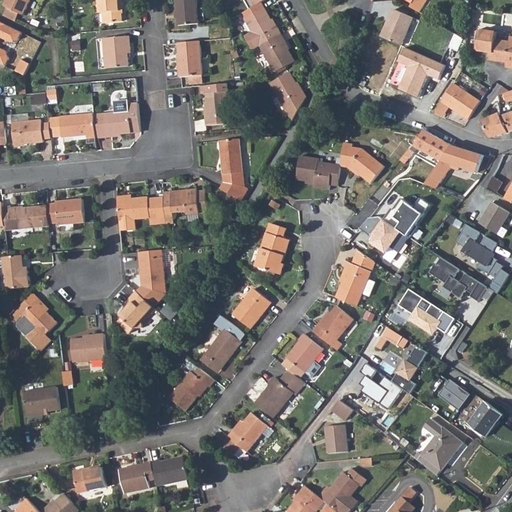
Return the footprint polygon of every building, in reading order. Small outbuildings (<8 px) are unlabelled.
[(23,16),(30,0),(8,0),(5,6),(9,8),(21,15),(23,16)] [(126,0),(98,0),(99,13),(103,13),(104,24),(123,22),(122,14),(121,14),(121,9),(123,8),(122,1),(126,1),(126,0)] [(200,24),(198,0),(176,0),(177,14),(176,14),(176,19),(177,19),(178,26),(200,24)] [(407,0),(413,3),(411,6),(419,11),(425,4),(424,3),(425,0),(407,0)] [(261,47),(282,34),(278,27),(276,28),(272,20),(262,3),(255,7),(243,14),(254,33),(247,37),(255,50),(261,47)] [(9,8),(4,17),(17,23),(21,15),(9,8)] [(394,9),(382,37),(402,46),(414,18),(394,9)] [(24,34),(0,21),(0,63),(7,67),(10,59),(8,52),(0,47),(0,41),(2,38),(13,43),(20,41),(24,34)] [(497,33),(479,30),(476,51),(490,54),(489,61),(507,63),(506,68),(511,69),(511,37),(510,38),(510,42),(496,40),(497,33)] [(286,41),(282,34),(261,47),(276,73),(296,62),(289,51),(285,42),(286,41)] [(103,38),(106,67),(129,66),(128,53),(131,52),(130,36),(103,38)] [(204,76),(201,42),(178,44),(179,55),(178,56),(180,78),(190,77),(204,76)] [(409,65),(399,88),(420,97),(430,73),(440,77),(445,64),(407,48),(401,62),(409,65)] [(21,60),(16,71),(24,75),(30,64),(21,60)] [(442,78),(453,82),(461,72),(447,66),(442,78)] [(271,84),(293,123),(300,112),(308,99),(304,91),(302,92),(297,83),(291,72),(271,84)] [(204,76),(190,77),(191,88),(204,87),(205,87),(204,76)] [(480,102),(453,82),(448,88),(445,94),(442,100),(435,112),(445,118),(450,107),(468,120),(480,102)] [(231,92),(231,85),(205,87),(204,87),(204,94),(208,94),(209,108),(210,118),(207,118),(208,127),(231,125),(229,92),(231,92)] [(33,93),(33,103),(59,103),(59,87),(49,86),(48,93),(33,93)] [(116,113),(94,115),(96,138),(112,137),(112,134),(141,132),(138,103),(129,103),(129,100),(115,101),(116,113)] [(511,112),(502,116),(509,133),(510,133),(511,131),(511,112)] [(500,113),(482,122),(490,138),(509,133),(502,116),(500,113)] [(97,147),(96,138),(94,115),(94,114),(60,117),(49,118),(50,124),(51,138),(62,137),(62,138),(87,136),(88,147),(97,147)] [(43,140),(51,139),(51,138),(50,124),(42,125),(42,121),(12,124),(14,145),(44,143),(43,140)] [(484,173),(491,158),(453,147),(452,146),(424,130),(414,145),(412,144),(400,160),(405,163),(413,153),(417,156),(421,151),(441,161),(425,183),(436,189),(452,165),(477,172),(478,170),(484,173)] [(245,175),(241,140),(220,142),(224,183),(221,189),(237,199),(246,186),(245,175)] [(355,147),(346,145),(343,165),(342,169),(349,170),(354,174),(356,172),(360,176),(371,185),(384,168),(364,152),(354,150),(355,147)] [(332,185),(340,186),(342,169),(343,165),(322,162),(322,159),(303,156),(300,180),(309,181),(317,182),(316,185),(316,187),(331,190),(332,185)] [(506,182),(494,175),(487,188),(499,195),(506,182)] [(198,190),(163,193),(164,199),(166,225),(174,224),(173,214),(187,213),(189,224),(200,223),(200,215),(208,215),(208,207),(212,207),(211,196),(206,196),(206,192),(198,193),(198,190)] [(151,226),(166,225),(164,199),(147,200),(147,199),(132,200),(132,197),(117,198),(119,222),(120,232),(135,231),(134,221),(150,220),(151,226)] [(393,207),(385,219),(408,235),(431,205),(422,197),(415,206),(402,198),(395,208),(393,207)] [(57,205),(48,206),(49,224),(59,223),(59,225),(85,224),(84,201),(57,203),(57,205)] [(511,212),(495,202),(482,224),(499,234),(500,233),(506,237),(510,231),(504,227),(511,213),(511,212)] [(12,206),(3,207),(5,226),(5,230),(37,227),(50,226),(49,224),(48,206),(36,207),(13,209),(12,206)] [(376,235),(371,241),(386,254),(391,247),(399,253),(410,237),(408,235),(385,219),(384,218),(372,233),(376,235)] [(274,225),(259,266),(283,274),(286,265),(284,264),(286,257),(288,257),(293,241),(286,239),(289,230),(274,225)] [(468,225),(463,232),(464,233),(458,243),(470,250),(468,254),(482,262),(479,267),(491,274),(500,260),(495,257),(494,253),(499,244),(487,237),(482,246),(476,242),(481,233),(468,225)] [(167,283),(163,251),(139,253),(143,285),(167,283)] [(344,283),(338,297),(359,306),(365,292),(372,295),(377,282),(370,279),(376,264),(360,251),(354,264),(350,262),(342,283),(344,283)] [(24,271),(22,255),(7,256),(4,257),(7,289),(25,287),(25,286),(30,286),(29,271),(24,271)] [(438,264),(437,263),(431,273),(447,283),(445,287),(462,298),(467,289),(473,293),(472,296),(480,301),(489,287),(468,273),(462,282),(456,278),(461,269),(443,257),(438,264)] [(511,274),(503,269),(495,282),(504,287),(511,274)] [(256,288),(235,314),(252,328),(273,303),(256,288)] [(424,299),(410,289),(400,305),(413,314),(410,320),(425,330),(427,326),(435,332),(438,328),(446,334),(456,319),(433,304),(427,313),(419,307),(424,299)] [(50,310),(34,292),(18,308),(24,313),(22,315),(24,317),(17,324),(17,327),(39,349),(47,341),(44,338),(47,335),(58,323),(48,312),(50,310)] [(130,335),(155,308),(137,292),(126,305),(128,307),(119,316),(127,323),(122,328),(130,335)] [(326,319),(317,332),(331,343),(336,337),(341,340),(357,319),(341,307),(336,313),(330,322),(326,319)] [(333,311),(326,319),(330,322),(336,313),(333,311)] [(227,329),(203,359),(217,369),(228,355),(231,358),(245,340),(244,339),(248,334),(225,316),(220,323),(227,329)] [(403,349),(408,340),(389,328),(377,347),(381,350),(388,340),(403,349)] [(292,358),(287,364),(293,369),(303,377),(326,349),(307,334),(302,340),(303,340),(298,347),(300,348),(292,358)] [(47,341),(39,349),(42,352),(53,341),(47,335),(44,338),(47,341)] [(73,364),(107,360),(104,335),(82,337),(83,339),(70,341),(73,364)] [(397,371),(392,380),(401,387),(408,391),(413,383),(407,379),(425,351),(416,345),(407,359),(405,358),(397,371)] [(290,356),(292,358),(300,348),(298,347),(290,356)] [(369,363),(363,372),(368,375),(362,383),(366,386),(363,390),(379,402),(379,401),(387,407),(401,387),(392,380),(386,375),(380,383),(373,378),(378,370),(369,363)] [(204,397),(217,380),(201,367),(196,373),(193,372),(172,398),(188,411),(201,395),(204,397)] [(274,385),(259,403),(276,417),(297,391),(299,393),(309,381),(303,377),(293,369),(284,381),(278,376),(272,383),(274,385)] [(449,378),(436,394),(456,409),(469,394),(449,378)] [(73,380),(65,381),(65,389),(74,387),(73,380)] [(58,386),(25,391),(28,416),(37,414),(36,412),(49,410),(61,408),(58,386)] [(343,399),(335,409),(349,420),(357,410),(351,405),(343,399)] [(483,400),(464,423),(481,436),(500,414),(483,400)] [(243,420),(223,445),(242,460),(255,444),(263,434),(271,440),(277,432),(254,412),(246,422),(243,420)] [(416,450),(436,466),(458,439),(438,423),(426,414),(419,422),(430,432),(420,445),(416,450)] [(349,424),(329,426),(332,453),(352,450),(349,424)] [(420,445),(416,441),(408,452),(412,455),(416,450),(420,445)] [(416,450),(412,455),(412,456),(429,469),(432,471),(436,466),(416,450)] [(170,459),(161,460),(167,485),(191,480),(187,458),(171,461),(170,459)] [(375,458),(366,459),(365,459),(365,460),(364,461),(364,462),(364,463),(364,464),(365,465),(366,466),(367,466),(376,465),(375,458)] [(150,476),(157,474),(154,462),(124,468),(127,485),(140,482),(141,486),(152,484),(150,476)] [(104,466),(75,472),(79,494),(109,488),(104,466)] [(330,485),(322,494),(343,511),(352,511),(362,500),(355,495),(363,485),(364,486),(370,479),(354,467),(349,473),(347,471),(333,488),(330,485)] [(44,476),(36,484),(48,497),(56,490),(44,476)] [(293,511),(320,511),(324,509),(327,511),(325,511),(343,511),(322,494),(310,485),(304,493),(306,494),(292,511),(293,511)] [(419,493),(413,487),(404,498),(410,503),(419,493)] [(55,500),(42,511),(79,511),(80,511),(65,495),(57,502),(55,500)] [(17,511),(41,511),(29,498),(22,505),(23,507),(17,511)] [(414,511),(417,509),(410,503),(404,498),(397,506),(403,511),(414,511)]
